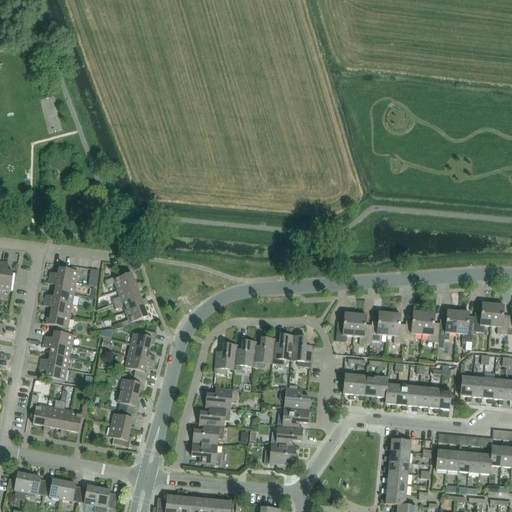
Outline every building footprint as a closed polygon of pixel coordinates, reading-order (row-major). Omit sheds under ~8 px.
[(2,263),(0,279),(0,290),(10,292),(13,272),(7,271),(8,264),(2,263)] [(50,273),(49,279),(76,284),(78,272),(59,269),(57,275),(50,273)] [(114,284),(117,292),(135,285),(135,284),(131,274),(113,280),(113,279),(105,282),(107,287),(114,284)] [(76,284),(49,279),(47,285),(55,286),(54,292),(74,295),(76,284)] [(97,287),(98,280),(89,279),(88,286),(97,287)] [(112,300),(113,305),(139,295),(137,289),(142,287),(140,283),(135,284),(135,285),(117,292),(119,297),(112,300)] [(74,295),(54,292),(53,297),(45,296),(44,301),(72,306),(74,295)] [(123,307),(125,313),(143,306),(144,306),(148,305),(146,300),(142,302),(139,295),(113,305),(115,310),(123,307)] [(72,306),(44,301),(43,307),(51,308),(50,314),(70,318),(72,306)] [(474,317),(473,327),(473,333),(483,334),(484,327),(490,328),(492,305),(481,304),(480,317),(474,317)] [(503,306),(492,305),(490,328),(497,328),(496,335),(507,336),(508,320),(502,319),(503,306)] [(148,317),(144,306),(143,306),(125,313),(128,321),(120,324),(122,329),(130,326),(130,324),(148,317)] [(449,334),(455,335),(458,312),(446,311),(445,324),(439,324),(439,328),(438,340),(448,341),(449,334)] [(404,341),(414,342),(415,335),(421,336),(423,313),(412,312),(411,325),(405,325),(405,329),(404,341)] [(473,327),(467,327),(469,313),(458,312),(455,335),(462,335),(461,342),(465,343),(472,343),(473,333),(473,327)] [(387,337),(389,314),(378,313),(377,326),(371,326),(371,330),(370,342),(380,343),(380,336),(387,337)] [(423,313),(421,336),(428,336),(427,343),(434,344),(438,344),(438,340),(439,328),(433,327),(434,314),(423,313)] [(70,318),(50,314),(49,319),(47,319),(45,325),(55,327),(54,333),(66,335),(67,329),(70,318)] [(353,338),(355,315),(344,314),(343,327),(337,327),(335,343),(346,344),(346,337),(353,338)] [(400,315),(389,314),(387,337),(394,337),(393,344),(403,345),(404,341),(405,329),(399,328),(400,315)] [(369,346),(370,342),(371,330),(365,329),(366,316),(355,315),(353,338),(359,338),(359,345),(369,346)] [(133,335),(130,346),(149,351),(151,345),(153,345),(154,341),(155,341),(156,334),(144,331),(143,337),(133,335)] [(101,333),(100,338),(111,340),(112,332),(101,333)] [(73,336),(66,335),(54,333),(53,339),(45,337),(44,343),(71,348),(73,336)] [(274,344),(272,365),(282,366),(283,361),(291,362),(293,337),(280,336),(279,344),(274,344)] [(311,348),(310,348),(305,347),(306,338),(293,337),(291,362),(299,363),(298,367),(309,368),(311,348)] [(264,364),(272,365),(274,344),(274,340),(261,339),(261,348),(255,347),(253,368),(263,369),(264,364)] [(236,350),(234,371),(245,372),(245,367),(253,368),(255,347),(255,343),(242,342),(242,351),(236,350)] [(71,348),(44,343),(43,348),(51,350),(49,356),(69,359),(71,348)] [(236,346),(223,345),(223,354),(216,354),(215,374),(226,375),(226,370),(234,371),(236,350),(236,346)] [(149,351),(130,346),(127,357),(154,364),(156,358),(148,356),(149,351)] [(69,359),(49,356),(48,361),(41,360),(40,365),(67,370),(69,359)] [(154,364),(127,357),(125,369),(135,371),(133,377),(145,380),(147,374),(147,373),(144,373),(145,367),(153,369),(154,364)] [(67,370),(40,365),(38,371),(46,372),(45,378),(65,382),(67,370)] [(353,396),(355,376),(344,375),(342,395),(350,396),(349,401),(353,401),(354,396),(353,396)] [(353,396),(354,396),(360,397),(360,402),(364,402),(364,397),(366,377),(355,376),(353,396)] [(145,380),(133,377),(132,383),(122,380),(119,392),(138,396),(140,390),(142,391),(143,386),(144,386),(145,380)] [(364,397),(371,398),(370,403),(374,403),(375,398),(374,398),(376,378),(366,377),(364,397)] [(459,397),(467,398),(466,403),(470,403),(471,398),(470,398),(472,378),(461,377),(459,397)] [(374,398),(375,398),(381,399),(381,404),(384,404),(385,404),(386,385),(387,385),(387,379),(376,378),(374,398)] [(483,379),(472,378),(470,398),(471,398),(477,399),(477,404),(481,404),(481,399),(483,379)] [(481,399),(488,400),(487,405),(491,405),(492,400),(493,380),(483,379),(481,399)] [(492,400),(499,401),(498,406),(502,406),(503,401),(502,401),(504,381),(493,380),(492,400)] [(502,401),(503,401),(509,402),(509,407),(511,407),(511,382),(504,381),(502,401)] [(385,404),(384,404),(384,405),(392,406),(391,411),(395,411),(396,406),(395,406),(397,386),(387,385),(386,385),(385,404)] [(395,406),(396,406),(402,407),(402,412),(406,412),(406,407),(408,387),(397,386),(395,406)] [(406,407),(413,408),(412,413),(416,413),(417,408),(416,408),(418,388),(408,387),(406,407)] [(416,408),(417,408),(424,409),(423,413),(427,414),(428,409),(427,409),(429,389),(418,388),(416,408)] [(427,409),(428,409),(434,410),(434,414),(438,415),(438,410),(440,390),(429,389),(427,409)] [(235,403),(236,392),(216,390),(215,396),(206,395),(205,408),(209,409),(209,408),(230,410),(231,403),(235,403)] [(310,398),(301,398),(301,391),(281,390),(280,401),(284,401),(284,409),(308,411),(310,398)] [(449,411),(450,403),(450,401),(454,401),(454,396),(450,395),(451,391),(440,390),(438,410),(449,411)] [(120,404),(118,410),(137,414),(138,408),(139,403),(137,403),(138,396),(119,392),(116,403),(120,404)] [(44,427),(48,408),(37,406),(38,397),(32,396),(29,408),(35,409),(32,425),(44,427)] [(44,427),(43,432),(47,433),(48,428),(55,429),(60,402),(55,401),(54,409),(48,408),(44,427)] [(60,402),(55,429),(62,431),(61,435),(66,436),(67,431),(66,431),(70,412),(64,411),(65,403),(60,402)] [(81,414),(70,412),(66,431),(67,431),(78,434),(81,418),(87,419),(89,406),(83,405),(81,414)] [(200,414),(198,426),(202,427),(223,428),(224,421),(229,421),(230,410),(209,408),(209,409),(208,414),(200,414)] [(278,416),(277,427),(298,429),(299,423),(307,424),(308,411),(284,409),(283,417),(278,416)] [(111,426),(130,431),(131,425),(134,425),(135,421),(137,414),(118,410),(117,416),(113,415),(111,426)] [(113,439),(112,445),(129,449),(129,448),(130,443),(129,442),(131,438),(128,437),(130,431),(111,426),(108,438),(113,439)] [(222,439),(223,428),(202,427),(202,432),(193,432),(192,444),(217,447),(218,439),(222,439)] [(301,442),(302,429),(298,429),(277,427),(276,435),(272,434),(271,445),(292,447),(292,441),(301,442)] [(390,451),(409,453),(410,442),(391,440),(390,448),(385,447),(385,451),(390,452),(390,451)] [(221,454),(216,453),(217,447),(192,444),(191,457),(200,458),(199,465),(202,465),(202,468),(209,468),(209,466),(220,467),(221,454)] [(489,467),(490,467),(500,468),(502,448),(501,448),(495,448),(495,444),(491,444),(490,456),(489,467)] [(285,465),(285,464),(285,459),(294,460),(295,447),(292,447),(271,445),(270,453),(265,452),(264,463),(285,465)] [(502,448),(500,468),(511,469),(511,454),(511,449),(505,448),(506,445),(502,445),(501,448),(502,448)] [(448,452),(447,452),(441,451),(441,448),(437,448),(435,471),(446,472),(448,452)] [(448,452),(446,472),(457,473),(458,453),(451,452),(452,449),(448,449),(447,452),(448,452)] [(458,453),(457,473),(467,474),(469,454),(462,453),(462,450),(458,450),(458,453)] [(390,451),(390,452),(389,458),(384,458),(384,462),(389,462),(408,464),(409,453),(390,451)] [(469,454),(467,474),(478,475),(480,455),(479,455),(473,455),(473,451),(469,451),(469,454)] [(480,455),(478,475),(489,476),(490,467),(489,467),(490,456),(483,455),(484,452),(480,452),(479,455),(480,455)] [(389,462),(388,469),(383,469),(383,473),(388,473),(407,475),(408,464),(389,462)] [(388,473),(387,480),(382,479),(382,483),(387,484),(387,483),(406,485),(407,475),(388,473)] [(14,492),(15,492),(14,500),(24,502),(26,494),(25,494),(29,476),(17,474),(14,492)] [(37,495),(43,497),(45,485),(39,484),(40,478),(29,476),(25,494),(26,494),(37,496),(37,495)] [(45,485),(43,497),(49,498),(48,498),(60,501),(64,483),(52,480),(51,486),(45,485)] [(72,502),(78,503),(80,491),(74,490),(75,485),(64,483),(60,501),(72,503),(72,502)] [(387,483),(387,484),(386,490),(381,490),(381,494),(386,494),(405,496),(406,485),(387,483)] [(80,491),(78,503),(83,504),(83,505),(95,507),(98,489),(87,487),(86,492),(80,491)] [(110,491),(98,489),(95,507),(107,509),(113,510),(115,498),(109,497),(110,491)] [(177,498),(175,511),(186,511),(188,499),(187,499),(181,498),(181,495),(177,494),(177,498)] [(386,494),(385,501),(380,501),(380,505),(397,506),(404,507),(405,506),(405,496),(386,494)] [(188,499),(186,511),(197,511),(198,500),(191,499),(192,496),(188,495),(187,499),(188,499)] [(198,500),(197,511),(208,511),(209,501),(202,500),(202,497),(198,496),(198,500)] [(175,511),(177,498),(166,497),(165,506),(161,506),(161,511),(165,511),(164,511),(175,511)] [(209,501),(208,511),(218,511),(220,502),(219,502),(213,501),(213,498),(209,497),(209,501)] [(220,502),(218,511),(229,511),(231,503),(223,502),(224,499),(220,498),(219,502),(220,502)]
